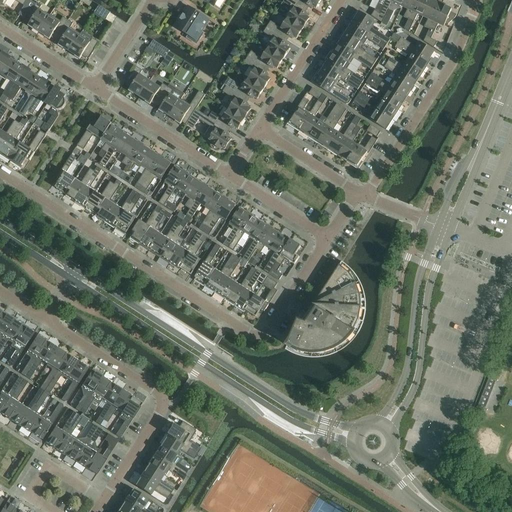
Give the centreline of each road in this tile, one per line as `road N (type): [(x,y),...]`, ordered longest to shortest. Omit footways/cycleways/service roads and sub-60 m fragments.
road 1 (tertiary): [(69,279),(296,424),(351,443)]
road 2 (tertiary): [(358,428),(309,417),(75,270)]
road 3 (residential): [(259,339),(0,172)]
road 4 (residential): [(103,502),(163,401),(42,320)]
road 5 (residential): [(366,196),(452,63),(474,0)]
road 6 (unclassified): [(391,431),(416,382),(430,283),(450,231)]
road 7 (unclassified): [(439,226),(419,275),(403,382),(378,422)]
road 8 (residential): [(230,176),(95,88)]
road 9 (residential): [(342,0),(259,129)]
road 10 (unclassified): [(450,231),(496,103)]
road 11 (unclassified): [(496,103),(439,226)]
road 12 (residential): [(51,511),(31,499),(50,468),(103,502)]
